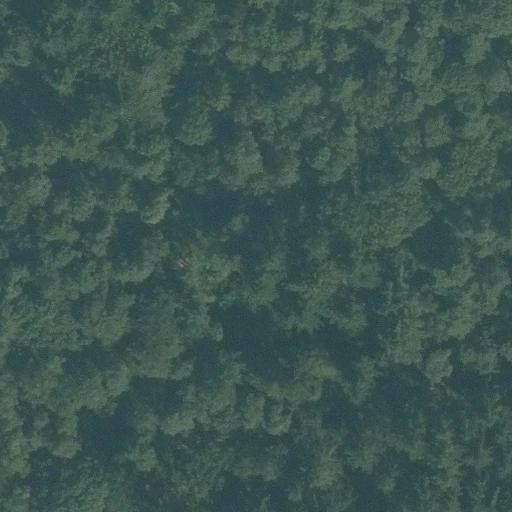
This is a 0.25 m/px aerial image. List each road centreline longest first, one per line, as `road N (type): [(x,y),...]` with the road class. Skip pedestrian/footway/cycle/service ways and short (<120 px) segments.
road 1 (track): [(135,460),(511,339)]
road 2 (track): [(0,502),(135,460)]
